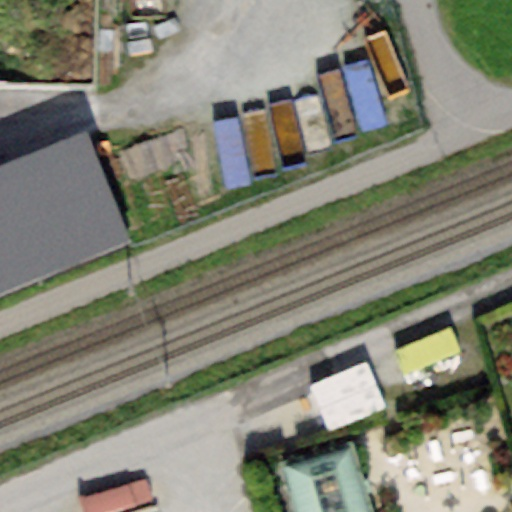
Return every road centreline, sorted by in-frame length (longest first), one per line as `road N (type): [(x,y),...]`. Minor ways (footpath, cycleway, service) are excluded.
road 1 (track): [(0,324),(511,116)]
road 2 (track): [(411,0),(434,74),(458,100),(511,112)]
